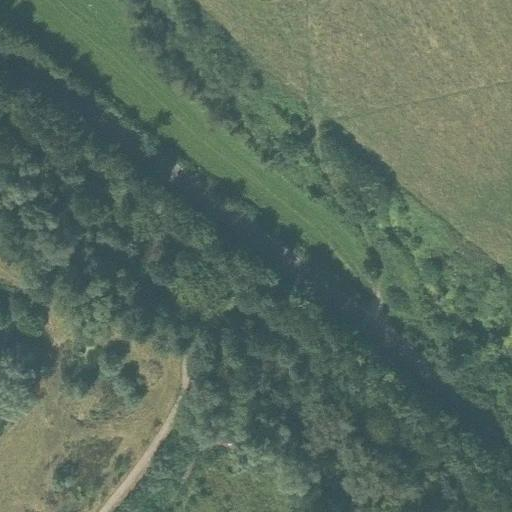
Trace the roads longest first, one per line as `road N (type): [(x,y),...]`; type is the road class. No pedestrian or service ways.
road 1 (unclassified): [(511,434),(0,39)]
road 2 (track): [(313,103),(322,156),(377,254),(370,325)]
